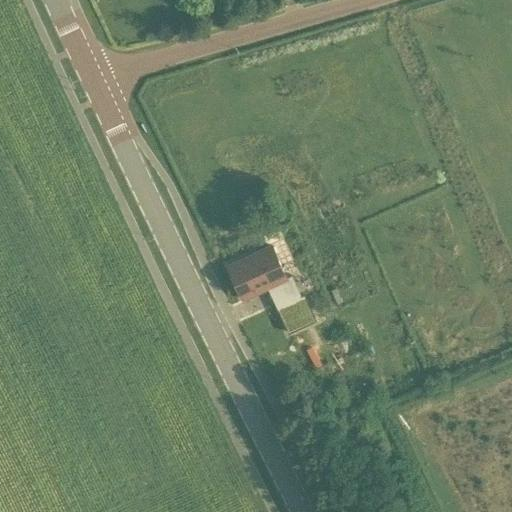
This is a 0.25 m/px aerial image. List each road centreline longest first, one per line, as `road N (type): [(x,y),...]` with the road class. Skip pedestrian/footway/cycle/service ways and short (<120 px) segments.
road 1 (secondary): [(301,511),(90,76)]
road 2 (tertiary): [(90,76),(370,0)]
